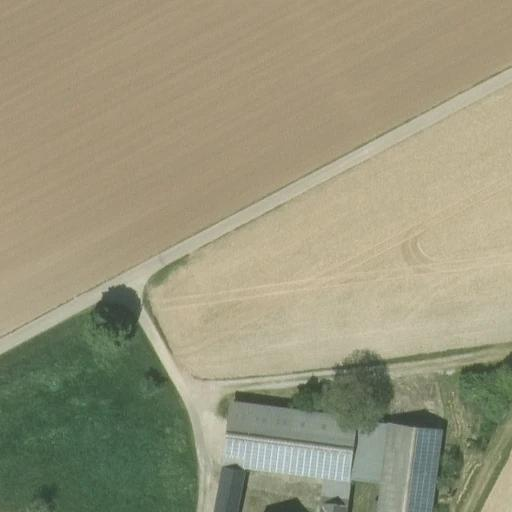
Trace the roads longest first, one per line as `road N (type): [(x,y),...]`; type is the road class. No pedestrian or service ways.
road 1 (unclassified): [(0,346),(511,73)]
road 2 (track): [(511,359),(189,399),(122,280)]
